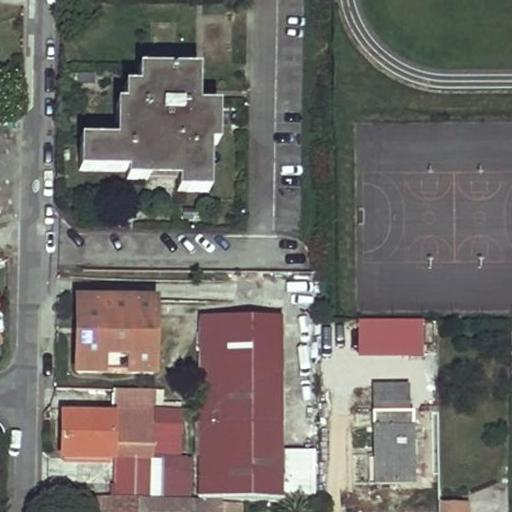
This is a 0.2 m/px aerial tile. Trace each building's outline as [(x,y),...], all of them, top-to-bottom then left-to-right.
[(175,190),(199,190),(201,143),(210,143),(210,123),(200,122),(200,104),(181,103),(182,85),(191,85),(191,68),(133,67),(131,84),(121,84),(121,103),(112,102),(112,122),(122,122),(121,139),(78,137),(77,168),(125,170),(126,179),(144,179),(144,169),(176,170),(175,190)] [(154,320),(153,301),(131,300),(99,300),(75,300),(75,317),(75,356),(75,373),(98,373),(131,373),(153,373),(153,353),(154,320)] [(194,378),(199,498),(280,499),(276,398),(273,316),(209,318),(212,378),(194,378)] [(191,319),(194,378),(212,378),(209,318),(191,319)] [(380,445),(380,482),(415,483),(417,411),(407,410),(407,382),(376,382),(376,444),(380,445)] [(63,397),(63,459),(114,460),(114,457),(170,457),(177,457),(178,394),(113,393),(113,398),(63,397)] [(298,397),(276,398),(280,499),(302,500),(298,397)] [(142,497),(170,497),(170,457),(114,457),(114,460),(113,482),(142,483),(142,497)] [(113,482),(113,497),(141,497),(142,497),(142,483),(113,482)] [(94,497),(93,511),(228,511),(228,504),(142,501),(141,497),(113,497),(94,497)] [(467,511),(467,502),(440,502),(440,511),(467,511)]
